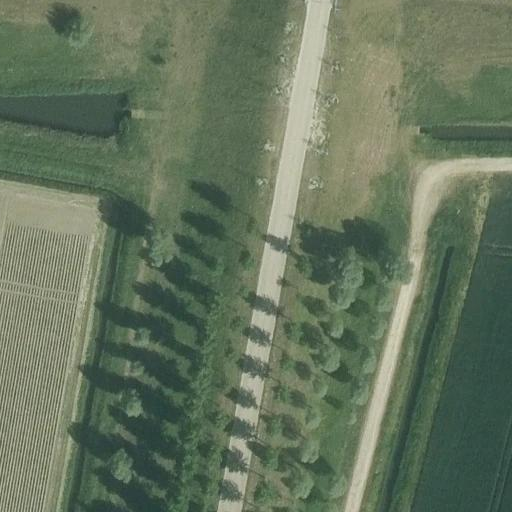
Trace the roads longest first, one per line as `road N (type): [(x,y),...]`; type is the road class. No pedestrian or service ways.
road 1 (tertiary): [(229,511),(321,0)]
road 2 (track): [(352,511),(427,187),(456,166),(511,166)]
